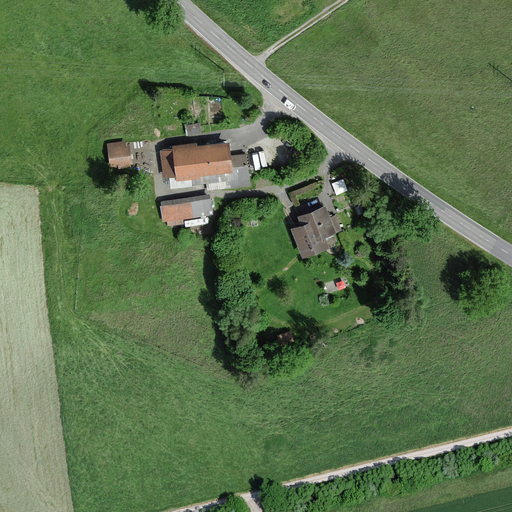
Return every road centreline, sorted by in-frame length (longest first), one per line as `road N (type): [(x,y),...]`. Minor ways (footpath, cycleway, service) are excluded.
road 1 (track): [(188,511),(511,432)]
road 2 (secondary): [(175,0),(347,143)]
road 3 (secondary): [(347,143),(511,256)]
road 4 (residential): [(347,143),(304,177),(216,193)]
